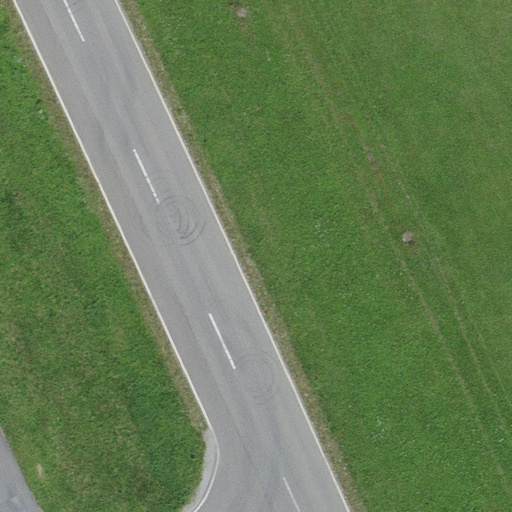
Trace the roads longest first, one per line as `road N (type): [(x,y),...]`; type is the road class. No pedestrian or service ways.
road 1 (unclassified): [(64,0),(301,511)]
road 2 (motorway): [(228,0),(456,511)]
road 3 (motorway): [(511,330),(361,0)]
